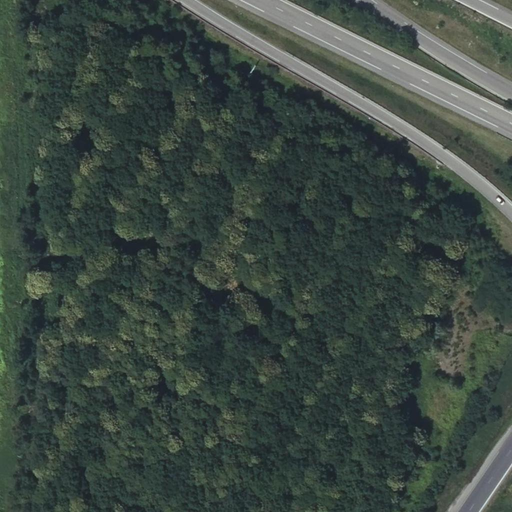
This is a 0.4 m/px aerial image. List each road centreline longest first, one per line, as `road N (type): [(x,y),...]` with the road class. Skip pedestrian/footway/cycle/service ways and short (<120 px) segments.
road 1 (trunk): [(186,0),(443,152),(511,212)]
road 2 (trunk): [(261,0),(511,123)]
road 3 (trunk): [(511,92),(368,0)]
